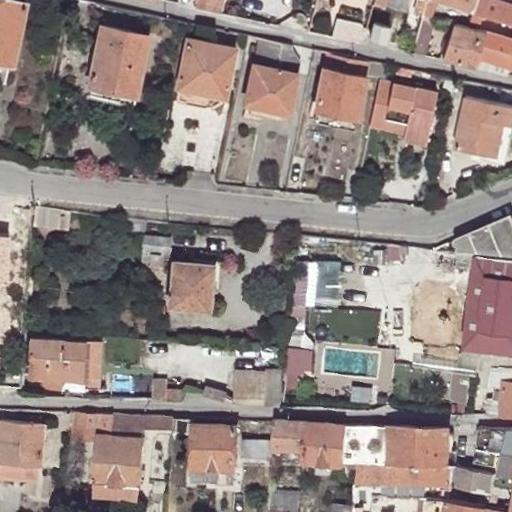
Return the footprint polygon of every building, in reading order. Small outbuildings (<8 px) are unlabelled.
[(0,0),(0,60),(12,63),(25,1),(22,1),(22,0),(0,0)] [(87,0),(86,0),(72,0),(70,11),(85,14),(87,0)] [(196,0),(195,4),(222,9),(224,0),(196,0)] [(374,0),(373,4),(384,8),(386,0),(415,0),(413,10),(423,13),(426,0),(374,0)] [(476,0),(426,0),(423,13),(422,16),(430,18),(435,1),(473,12),(476,0)] [(511,4),(499,0),(476,0),(473,12),(470,22),(477,24),(481,14),(511,23),(511,4)] [(422,16),(412,53),(423,55),(434,19),(430,18),(422,16)] [(337,17),(332,36),(356,41),(360,23),(337,17)] [(390,26),(374,21),(370,37),(385,41),(390,26)] [(119,91),(118,97),(135,101),(149,34),(101,24),(89,84),(90,84),(119,91)] [(454,24),(442,59),(488,69),(490,67),(508,71),(509,66),(511,66),(511,38),(468,27),(454,24)] [(289,44),(259,37),(245,101),(283,110),(288,111),(299,60),(289,44)] [(188,38),(178,86),(209,93),(225,96),(234,48),(188,38)] [(358,58),(328,52),(316,108),(357,117),(369,60),(358,58)] [(380,77),(383,63),(373,61),(370,75),(380,77)] [(379,79),(370,125),(384,128),(386,118),(406,123),(404,132),(403,139),(426,144),(436,91),(379,79)] [(117,100),(118,97),(119,91),(90,84),(88,94),(117,100)] [(209,93),(178,86),(176,99),(180,102),(202,107),(207,106),(209,93)] [(505,123),(511,124),(511,104),(467,95),(456,146),(481,151),(480,157),(497,161),(505,123)] [(283,110),(245,101),(243,112),(281,120),(283,110)] [(314,121),(334,125),(354,129),(357,117),(316,108),(314,121)] [(386,118),(384,128),(404,132),(406,123),(386,118)] [(504,162),(511,126),(511,124),(505,123),(497,161),(504,162)] [(70,210),(35,206),(34,224),(67,228),(70,210)] [(454,239),(458,249),(511,255),(511,213),(454,239)] [(118,228),(138,230),(139,218),(119,215),(118,228)] [(139,218),(138,230),(144,230),(146,218),(139,218)] [(170,237),(144,234),(139,271),(146,272),(147,267),(158,268),(159,262),(162,263),(163,253),(168,254),(170,237)] [(425,334),(421,359),(501,369),(502,366),(511,366),(511,255),(458,249),(457,263),(440,261),(438,280),(450,281),(443,337),(439,337),(441,318),(427,312),(425,334)] [(412,253),(402,255),(413,295),(423,292),(412,253)] [(213,264),(173,259),(168,303),(208,308),(213,264)] [(416,298),(425,334),(427,312),(428,309),(424,297),(416,298)] [(164,304),(138,302),(136,319),(162,321),(164,304)] [(85,340),(30,336),(28,376),(82,379),(85,340)] [(237,369),(236,402),(266,404),(266,370),(237,369)] [(500,398),(498,413),(511,413),(511,376),(503,376),(501,389),(494,388),(493,397),(500,398)] [(109,377),(109,399),(166,400),(166,377),(109,377)] [(453,403),(452,411),(464,412),(464,403),(453,403)] [(69,435),(83,436),(98,437),(95,479),(138,482),(139,482),(142,434),(112,432),(112,412),(83,411),(71,410),(69,435)] [(142,434),(143,423),(143,413),(112,412),(112,432),(142,434)] [(143,423),(172,424),(172,415),(143,413),(143,423)] [(0,426),(0,458),(37,461),(38,462),(43,422),(41,422),(41,416),(25,415),(24,421),(1,419),(0,426)] [(306,421),(274,419),(273,439),(272,445),(303,447),(306,421)] [(323,421),(306,421),(303,447),(302,458),(331,460),(344,461),(344,460),(347,422),(323,421)] [(193,422),(191,465),(233,467),(236,424),(193,422)] [(448,425),(347,422),(344,460),(356,460),(455,463),(455,447),(448,447),(448,425)] [(511,427),(479,427),(475,448),(511,452),(511,427)] [(69,435),(68,456),(81,457),(83,436),(69,435)] [(272,445),(273,439),(241,437),(240,456),(271,457),(271,456),(272,445)] [(303,447),(272,445),(271,456),(302,458),(303,447)] [(511,452),(475,448),(471,467),(495,472),(500,473),(511,475),(511,452)] [(37,461),(0,458),(0,475),(35,478),(37,461)] [(331,460),(302,458),(301,470),(329,472),(330,472),(331,460)] [(455,463),(356,460),(355,482),(426,483),(457,483),(492,491),(495,472),(471,467),(455,463)] [(233,467),(191,465),(190,477),(233,480),(233,467)] [(500,473),(495,472),(492,491),(497,492),(498,484),(500,473)] [(511,509),(511,475),(500,473),(498,484),(511,486),(511,497),(510,509),(511,509)] [(138,482),(95,479),(94,492),(137,494),(138,482)] [(300,482),(270,481),(269,491),(300,493),(300,482)] [(426,483),(355,482),(353,504),(367,504),(367,498),(371,498),(371,496),(417,497),(425,497),(425,491),(426,483)] [(300,493),(269,491),(267,510),(298,511),(300,493)] [(417,497),(416,511),(425,511),(426,497),(425,497),(417,497)] [(483,511),(485,505),(448,498),(426,497),(425,511),(483,511)]
